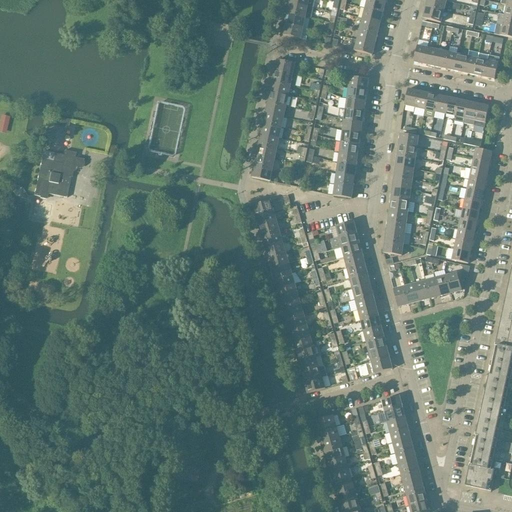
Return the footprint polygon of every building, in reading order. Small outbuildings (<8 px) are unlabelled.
[(290,0),(289,4),(313,9),(314,0),(290,0)] [(385,3),(373,0),(367,0),(365,9),(383,14),(385,3)] [(443,13),(446,2),(437,0),(427,0),(426,8),(443,13)] [(313,9),(289,4),(287,14),(305,18),(311,19),(313,9)] [(443,13),(426,8),(423,19),(440,24),(443,13)] [(383,14),(365,9),(362,20),(380,24),(383,14)] [(305,18),(287,14),(285,25),(303,29),(305,18)] [(511,17),(504,16),(498,15),(496,25),(511,27),(511,17)] [(380,24),(362,20),(360,30),(377,35),(380,24)] [(308,30),(303,29),(285,25),(282,36),(306,41),(308,30)] [(511,39),(511,27),(496,25),(494,35),(511,39)] [(377,35),(360,30),(357,41),(375,45),(377,35)] [(375,45),(357,41),(354,52),(372,56),(375,45)] [(428,49),(417,47),(414,63),(424,65),(428,49)] [(438,51),(428,49),(424,65),(434,67),(438,51)] [(444,70),(448,53),(438,51),(434,67),(444,70)] [(469,52),(467,58),(464,74),(474,76),(479,54),(469,52)] [(458,56),(448,53),(444,70),(454,72),(458,56)] [(484,78),(487,62),(489,56),(479,54),(474,76),(484,78)] [(467,58),(458,56),(454,72),(464,74),(467,58)] [(494,80),(498,64),(499,58),(489,56),(487,62),(484,78),(494,80)] [(295,65),(277,61),(275,72),(292,76),(295,65)] [(292,76),(275,72),(272,82),(290,86),(292,76)] [(368,80),(350,78),(348,89),(366,91),(368,80)] [(290,86),(272,82),(270,93),(288,97),(290,86)] [(366,91),(348,89),(347,100),(365,102),(366,91)] [(418,92),(408,90),(404,106),(415,109),(418,92)] [(428,95),(418,92),(415,109),(425,111),(428,95)] [(288,97),(270,93),(268,104),(286,107),(288,97)] [(438,97),(428,95),(425,111),(435,113),(438,97)] [(448,99),(438,97),(435,113),(445,115),(448,99)] [(458,101),(448,99),(445,115),(454,117),(455,117),(458,101)] [(365,102),(347,100),(345,110),(363,113),(365,102)] [(468,103),(458,101),(455,117),(454,117),(453,122),(464,124),(468,103)] [(478,105),(468,103),(464,124),(474,126),(478,105)] [(286,107),(268,104),(266,114),(283,118),(286,107)] [(489,107),(478,105),(474,126),(484,129),(489,107)] [(363,113),(345,110),(344,121),(362,124),(363,113)] [(0,118),(0,132),(7,133),(10,116),(1,114),(0,118)] [(283,118),(266,114),(263,125),(281,129),(283,118)] [(362,124),(344,121),(342,132),(360,134),(362,124)] [(51,142),(57,144),(61,125),(55,123),(51,142)] [(281,129),(263,125),(261,136),(279,139),(281,129)] [(360,134),(342,132),(341,143),(359,145),(360,134)] [(418,138),(400,135),(399,146),(417,149),(418,138)] [(279,139),(261,136),(259,146),(276,150),(279,139)] [(33,146),(34,140),(25,138),(24,144),(33,146)] [(359,145),(341,143),(339,153),(357,156),(359,145)] [(276,150),(259,146),(257,157),(274,160),(276,150)] [(417,149),(399,146),(397,157),(415,160),(417,149)] [(492,153),(476,150),(473,160),(490,164),(492,153)] [(54,154),(53,163),(41,160),(34,196),(46,199),(46,194),(66,199),(71,178),(70,178),(70,174),(82,167),(84,160),(75,158),(76,154),(64,151),(63,156),(54,154)] [(329,152),(328,160),(338,161),(339,153),(329,152)] [(357,156),(339,153),(338,164),(356,167),(357,156)] [(274,160),(257,157),(254,167),(272,171),(274,160)] [(415,160),(397,157),(396,168),(413,170),(415,160)] [(490,164),(473,160),(471,170),(487,174),(490,164)] [(356,167),(338,164),(336,175),(354,177),(356,167)] [(272,171),(254,167),(252,178),(269,182),(272,171)] [(413,170),(396,168),(394,178),(412,181),(413,170)] [(487,174),(471,170),(469,180),(485,184),(487,174)] [(354,177),(336,175),(335,186),(353,188),(354,177)] [(412,181),(394,178),(393,189),(410,192),(412,181)] [(485,184),(469,180),(467,190),(483,194),(485,184)] [(353,188),(335,186),(333,197),(351,199),(353,188)] [(410,192),(393,189),(391,200),(409,203),(410,192)] [(483,194),(467,190),(465,200),(481,204),(483,194)] [(434,208),(436,197),(431,196),(431,198),(425,196),(424,204),(429,205),(429,207),(434,208)] [(409,203),(391,200),(390,211),(407,213),(409,203)] [(481,204),(465,200),(463,210),(479,214),(481,204)] [(270,202),(254,206),(253,207),(256,218),(273,212),(270,202)] [(479,214),(463,210),(460,221),(476,224),(479,214)] [(407,213),(390,211),(388,221),(406,224),(407,213)] [(273,212),(256,218),(259,228),(276,223),(273,212)] [(406,224),(388,221),(387,232),(404,235),(406,224)] [(476,224),(460,221),(458,231),(474,234),(476,224)] [(353,222),(348,224),(336,227),(339,238),(356,233),(353,222)] [(276,223),(259,228),(262,238),(279,233),(276,223)] [(474,234),(458,231),(456,241),(472,244),(474,234)] [(404,235),(387,232),(385,243),(403,245),(404,235)] [(279,233),(262,238),(265,249),(282,244),(279,233)] [(356,233),(339,238),(341,248),(359,244),(356,233)] [(472,244),(456,241),(454,251),(470,254),(472,244)] [(403,245),(385,243),(383,254),(401,257),(403,245)] [(282,244),(265,249),(268,259),(285,254),(282,244)] [(359,244),(341,248),(344,259),(362,254),(359,244)] [(470,254),(454,251),(452,261),(468,265),(470,254)] [(285,254),(268,259),(271,269),(288,264),(285,254)] [(362,254),(344,259),(347,269),(364,265),(362,254)] [(288,264),(271,269),(274,280),(291,275),(288,264)] [(364,265),(347,269),(350,280),(367,275),(364,265)] [(457,274),(446,277),(451,294),(462,291),(457,274)] [(291,275),(274,280),(277,290),(294,285),(291,275)] [(367,275),(350,280),(352,290),(370,286),(367,275)] [(446,277),(436,280),(440,297),(451,294),(446,277)] [(436,280),(425,282),(430,300),(440,297),(436,280)] [(425,282),(415,285),(419,302),(430,300),(425,282)] [(294,285),(277,290),(280,301),(297,296),(294,285)] [(415,285),(404,288),(409,305),(419,302),(415,285)] [(370,286),(352,290),(355,301),(373,296),(370,286)] [(404,288),(393,291),(398,308),(409,305),(404,288)] [(297,296),(280,301),(283,311),(300,306),(297,296)] [(373,296),(355,301),(358,311),(375,307),(373,296)] [(300,306),(283,311),(286,321),(304,316),(300,306)] [(491,470),(510,381),(511,373),(511,307),(504,306),(502,313),(497,337),(499,337),(498,339),(499,342),(506,343),(505,348),(496,346),(482,406),(477,433),(472,453),(469,467),(479,469),(478,474),(471,472),(469,474),(469,476),(468,476),(465,487),(491,492),(493,481),(492,481),(494,471),(491,470)] [(375,307),(358,311),(361,322),(378,317),(375,307)] [(304,316),(286,321),(289,332),(307,327),(304,316)] [(378,317),(361,322),(363,332),(381,328),(378,317)] [(307,327),(289,332),(292,342),(310,337),(307,327)] [(381,328),(363,332),(366,343),(384,338),(381,328)] [(310,337),(292,342),(295,353),(313,348),(310,337)] [(384,338),(366,343),(369,353),(386,349),(384,338)] [(313,348),(295,353),(298,363),(316,358),(313,348)] [(386,349),(369,353),(372,364),(389,359),(386,349)] [(316,358),(298,363),(301,373),(319,368),(316,358)] [(392,370),(389,359),(372,364),(366,365),(369,376),(392,370)] [(319,368),(301,373),(304,384),(322,379),(319,368)] [(347,371),(348,376),(350,382),(355,381),(357,380),(353,369),(347,371)] [(322,379),(304,384),(308,395),(325,390),(322,379)] [(399,397),(382,402),(385,413),(402,408),(399,397)] [(402,408),(385,413),(387,423),(405,419),(402,408)] [(333,417),(315,422),(319,433),(336,428),(333,417)] [(405,419),(387,423),(390,434),(407,429),(405,419)] [(336,428),(319,433),(322,443),(339,438),(336,428)] [(407,429),(390,434),(393,444),(410,440),(407,429)] [(339,438),(322,443),(325,453),(342,448),(339,438)] [(410,440),(393,444),(396,455),(413,450),(410,440)] [(342,448),(325,453),(328,464),(345,459),(342,448)] [(413,450),(396,455),(398,465),(416,461),(413,450)] [(345,459),(328,464),(331,474),(348,469),(345,459)] [(416,461),(398,465),(401,476),(419,471),(416,461)] [(348,469),(331,474),(334,484),(351,479),(348,469)] [(198,473),(180,470),(178,480),(196,483),(198,473)] [(419,471),(401,476),(404,486),(421,482),(419,471)] [(351,479),(334,484),(337,495),(354,490),(351,479)] [(421,482),(404,486),(407,497),(424,492),(421,482)] [(174,502),(186,504),(190,486),(178,483),(174,502)] [(354,490),(337,495),(340,506),(357,500),(354,490)] [(424,492),(407,497),(409,507),(427,503),(424,492)] [(357,500),(340,506),(341,511),(355,511),(360,511),(357,500)] [(429,511),(427,503),(409,507),(410,511),(429,511)]
